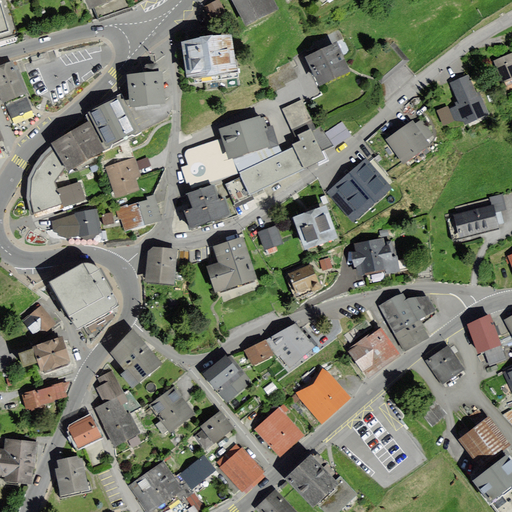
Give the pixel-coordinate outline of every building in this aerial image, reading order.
[(0,0),(0,40),(2,40),(18,35),(3,0),(0,0)] [(114,15),(129,9),(125,0),(85,0),(89,9),(94,7),(99,21),(114,15)] [(221,0),(210,0),(205,2),(210,17),(226,12),(221,0)] [(232,0),(245,25),(278,8),(273,0),(262,0),(232,0)] [(183,42),(189,76),(234,69),(229,35),(206,39),(183,42)] [(408,60),(392,41),(364,64),(380,83),(386,78),(408,60)] [(313,69),(320,85),(349,72),(336,44),(308,57),(313,69)] [(511,53),(496,61),(505,81),(511,77),(511,53)] [(0,93),(3,102),(6,100),(12,117),(32,110),(26,93),(27,93),(17,66),(15,67),(13,62),(0,66),(0,93)] [(163,82),(162,71),(158,72),(157,64),(145,65),(146,73),(144,73),(137,73),(134,74),(127,74),(128,93),(128,96),(125,97),(120,99),(125,108),(129,106),(165,103),(163,82)] [(485,115),(468,75),(450,83),(460,105),(455,107),(451,109),(456,121),(464,117),(467,123),(485,115)] [(95,110),(90,113),(91,114),(108,146),(137,130),(125,108),(120,99),(119,97),(111,102),(95,110)] [(293,105),(284,109),(292,128),(296,136),(298,135),(299,138),(300,141),(293,144),(294,146),(295,147),(239,173),(241,177),(226,185),(236,202),(305,168),(326,159),(323,150),(334,144),(335,146),(351,135),(346,129),(342,122),(325,134),(320,127),(315,130),(302,101),(293,105)] [(447,108),(436,112),(443,129),(454,125),(447,108)] [(91,114),(86,117),(90,124),(103,149),(108,146),(91,114)] [(227,152),(229,160),(233,159),(278,144),(277,140),(272,124),(267,126),(264,118),(261,119),(260,117),(229,127),(220,129),(221,138),(225,153),(227,152)] [(397,133),(386,141),(403,166),(430,147),(413,122),(397,133)] [(59,140),(54,143),(66,166),(68,169),(104,149),(103,149),(90,124),(84,127),(67,136),(59,140)] [(227,152),(225,153),(221,138),(188,149),(186,151),(185,153),(184,155),(187,165),(181,167),(183,175),(186,183),(189,182),(191,186),(236,171),(233,159),(229,160),(227,152)] [(55,180),(66,166),(54,143),(42,154),(39,160),(35,166),(31,174),(29,178),(28,195),(27,197),(32,212),(46,207),(62,202),(58,190),(55,180)] [(107,168),(118,196),(138,189),(135,179),(134,177),(139,175),(133,158),(107,168)] [(391,187),(367,160),(356,170),(343,182),(330,194),(339,203),(355,221),(391,187)] [(79,184),(58,190),(62,202),(63,205),(71,203),(84,199),(79,184)] [(195,209),(186,212),(189,221),(191,227),(230,215),(225,200),(218,202),(214,188),(190,195),(195,209)] [(120,213),(125,230),(160,219),(157,211),(153,198),(119,209),(120,213)] [(480,231),(498,227),(493,206),(454,215),(459,236),(480,231)] [(296,218),(306,247),(336,236),(326,207),(305,215),(296,218)] [(56,231),(76,234),(80,235),(103,235),(96,210),(77,215),(68,217),(55,220),(56,231)] [(104,221),(114,220),(113,210),(103,212),(104,221)] [(277,228),(257,234),(264,252),(283,246),(277,228)] [(214,267),(209,268),(216,291),(249,281),(255,279),(241,238),(227,242),(213,247),(219,265),(214,267)] [(356,253),(352,253),(354,267),(356,267),(358,267),(359,275),(398,270),(396,258),(390,259),(388,248),(384,249),(382,241),(355,244),(356,253)] [(149,281),(172,284),(173,269),(175,251),(152,249),(151,258),(149,277),(149,281)] [(83,265),(49,283),(77,335),(120,310),(102,270),(83,265)] [(298,271),(290,275),(298,293),(320,284),(312,266),(298,271)] [(417,319),(433,311),(426,297),(406,301),(406,300),(403,294),(381,306),(404,349),(426,337),(418,322),(417,319)] [(41,306),(23,320),(34,334),(40,329),(43,333),(54,324),(47,314),(41,306)] [(500,344),(490,315),(469,324),(480,352),(500,344)] [(269,339),(290,366),(313,346),(296,327),(293,325),(269,339)] [(359,364),(367,376),(387,362),(398,354),(381,329),(350,351),(359,364)] [(126,371),(121,375),(132,387),(160,364),(146,348),(132,331),(112,353),(126,371)] [(35,349),(20,353),(23,364),(41,359),(43,368),(68,362),(62,340),(47,343),(34,347),(35,349)] [(255,346),(246,351),(253,365),(272,356),(265,341),(255,346)] [(428,360),(442,383),(453,375),(462,369),(448,347),(428,360)] [(224,357),(204,375),(209,382),(216,390),(237,372),(224,357)] [(298,394),(321,421),(335,410),(349,398),(326,371),(298,394)] [(111,434),(115,444),(139,433),(130,414),(127,416),(121,404),(126,401),(112,372),(98,379),(103,388),(99,390),(106,405),(98,409),(101,414),(111,434)] [(66,396),(62,383),(23,395),(24,397),(27,408),(66,396)] [(174,387),(151,405),(171,432),(194,414),(180,395),(174,387)] [(437,402),(425,413),(434,423),(446,411),(437,402)] [(258,428),(281,454),(292,444),(302,435),(279,409),(258,428)] [(204,430),(196,437),(206,449),(233,428),(226,420),(220,412),(202,427),(204,430)] [(69,428),(78,446),(100,436),(91,418),(80,423),(69,428)] [(479,465),(507,444),(488,419),(473,431),(461,440),(479,465)] [(0,479),(31,482),(33,462),(34,442),(5,439),(4,449),(0,449),(0,479)] [(243,450),(223,468),(243,490),(263,472),(245,452),(243,450)] [(288,478),(314,505),(318,502),(327,511),(338,511),(356,495),(340,478),(337,481),(312,455),(301,465),(288,478)] [(56,470),(61,494),(87,489),(80,456),(58,461),(60,467),(60,469),(56,470)] [(214,470),(203,457),(182,475),(192,487),(200,480),(214,470)] [(484,475),(475,483),(490,501),(511,482),(511,465),(506,458),(484,475)] [(141,500),(148,510),(159,503),(181,488),(165,464),(132,486),(141,500)] [(266,500),(258,508),(261,511),(296,511),(275,491),(266,500)] [(511,496),(497,505),(501,511),(508,511),(511,510),(511,496)]
